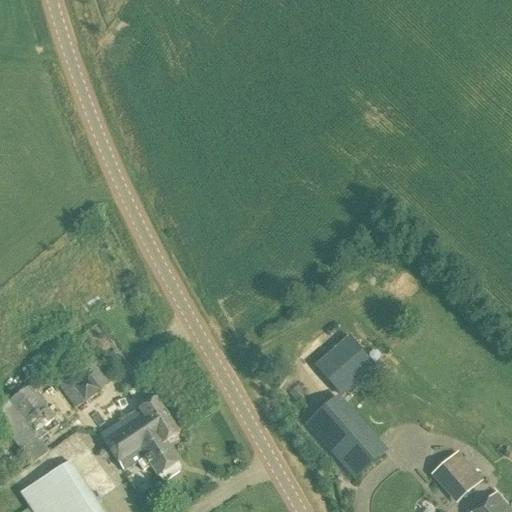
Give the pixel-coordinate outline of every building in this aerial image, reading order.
[(315,368),(336,393),(368,365),(338,331),(306,359),(315,368)] [(75,409),(108,385),(91,361),(57,385),(75,409)] [(0,424),(31,466),(49,453),(40,440),(60,426),(31,386),(0,408),(0,424)] [(166,443),(167,444),(180,435),(157,399),(151,403),(150,401),(141,406),(143,409),(138,411),(139,412),(101,436),(106,445),(145,420),(162,446),(166,443)] [(355,479),(385,453),(337,399),(307,426),(355,479)] [(179,463),(167,444),(166,443),(162,446),(145,420),(106,445),(123,471),(145,458),(157,477),(160,481),(166,482),(179,473),(180,468),(178,464),(179,463)] [(458,453),(443,465),(468,494),(483,482),(458,453)] [(31,511),(103,511),(71,462),(20,495),(31,511)] [(135,474),(147,493),(157,486),(145,467),(135,474)] [(509,511),(496,497),(477,511),(509,511)]
